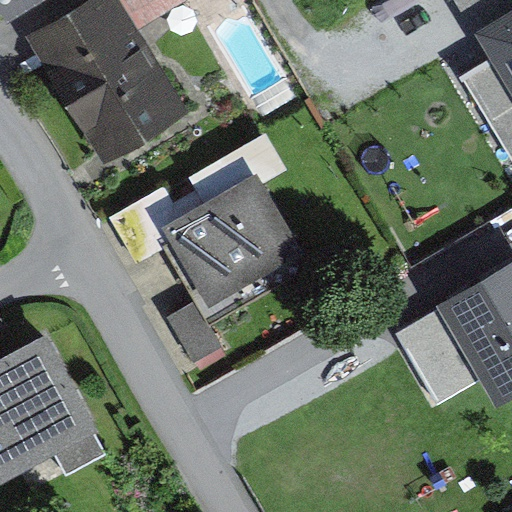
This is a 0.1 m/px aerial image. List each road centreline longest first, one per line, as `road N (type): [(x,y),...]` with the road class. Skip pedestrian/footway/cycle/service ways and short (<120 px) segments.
road 1 (residential): [(92,249),(240,511)]
road 2 (residential): [(0,97),(92,249)]
